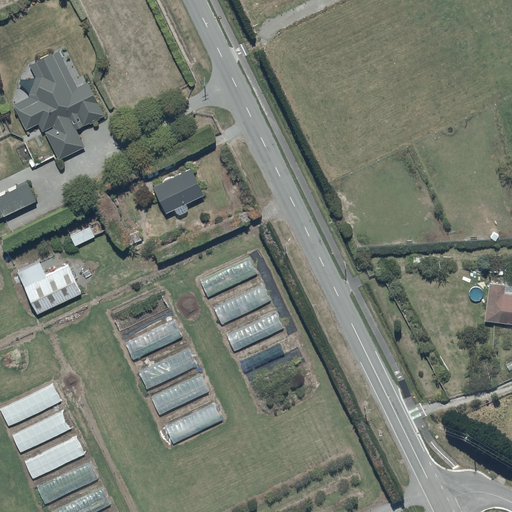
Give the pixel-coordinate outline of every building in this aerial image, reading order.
[(27,128),(40,121),(60,158),(86,144),(77,129),(106,114),(87,79),(78,84),(59,48),(29,64),(39,83),(24,91),(22,88),(9,95),(27,128)] [(204,194),(192,166),(153,183),(165,212),(204,194)] [(0,217),(38,198),(28,179),(0,194),(0,217)] [(88,223),(71,233),(77,244),(95,234),(88,223)] [(199,277),(207,297),(259,276),(250,256),(199,277)] [(82,291),(68,262),(46,272),(40,258),(18,269),(39,312),(82,291)] [(511,275),(497,273),(496,280),(488,279),(483,316),(511,320),(511,275)] [(224,323),(270,300),(260,281),(215,305),(224,323)] [(161,292),(115,315),(122,330),(168,307),(161,292)] [(275,312),(228,334),(235,349),(282,327),(275,312)] [(173,318),(126,340),(134,358),(182,336),(173,318)] [(141,370),(149,386),(196,365),(188,348),(141,370)] [(153,397),(160,413),(208,391),(200,375),(153,397)] [(9,426),(61,400),(53,384),(1,410),(9,426)] [(166,427),(175,442),(220,417),(212,402),(166,427)] [(13,437),(23,454),(74,427),(64,409),(13,437)] [(84,454),(76,436),(25,460),(33,478),(84,454)] [(37,487),(46,505),(97,478),(88,461),(37,487)] [(54,511),(91,511),(108,503),(99,487),(54,511)]
